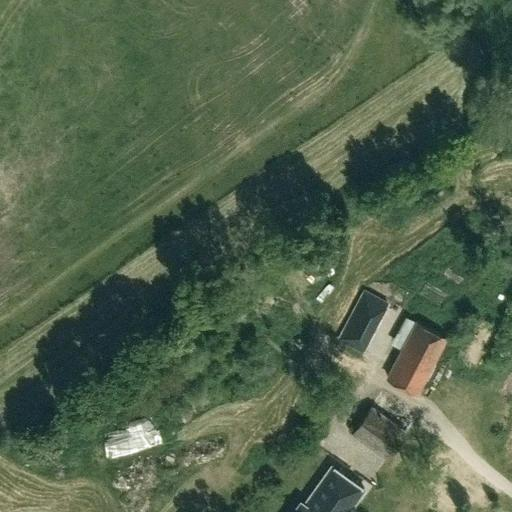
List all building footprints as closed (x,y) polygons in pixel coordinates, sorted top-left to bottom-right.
[(291,294),(276,276),(249,299),(263,318),(291,294)] [(390,302),(364,288),(339,338),(364,351),(390,302)] [(416,320),(386,377),(418,394),(448,337),(416,320)] [(180,343),(196,356),(210,340),(194,327),(180,343)] [(305,344),(300,337),(294,342),(299,351),(305,344)] [(389,460),(421,417),(382,392),(353,433),(389,460)] [(345,511),(363,487),(332,465),(304,502),(301,500),(291,511),(345,511)]
